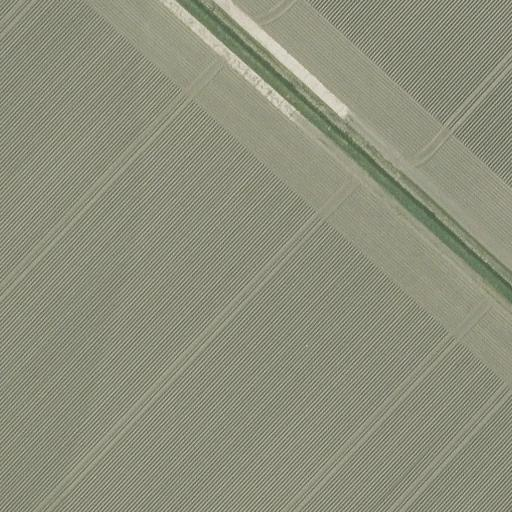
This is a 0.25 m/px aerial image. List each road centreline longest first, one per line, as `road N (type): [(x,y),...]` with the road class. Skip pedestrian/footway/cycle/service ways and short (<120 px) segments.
road 1 (track): [(305,124),(166,0)]
road 2 (track): [(344,110),(223,0)]
